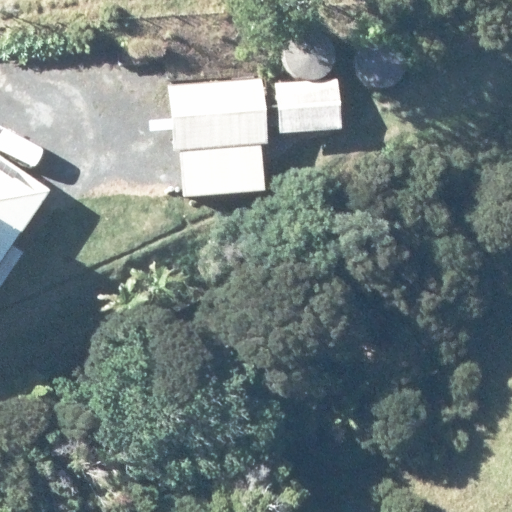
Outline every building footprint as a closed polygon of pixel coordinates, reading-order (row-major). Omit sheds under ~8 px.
[(294,75),(300,77),(308,78),(314,78),(320,76),(325,74),(330,71),(334,67),(337,62),(340,57),(342,52),(342,46),(342,40),(341,35),(339,29),(336,25),(332,20),(327,17),(322,14),(317,12),(311,11),(305,12),(300,13),(294,15),(289,18),(285,21),(281,26),(279,31),(277,36),(276,42),(276,48),(277,53),(279,59),(281,64),(285,68),(290,72),(294,75)] [(361,96),(367,98),(373,100),(380,100),(386,99),(392,97),(398,94),(403,90),(407,85),(411,80),(413,74),(415,68),(415,61),(414,55),(412,49),(409,43),(405,38),(400,34),(395,30),(389,28),(383,26),(376,26),(370,27),(364,29),(358,32),(353,36),(349,41),(345,46),(343,52),(341,58),(341,65),(342,71),(344,77),(347,83),(351,88),(355,92),(361,96)] [(260,82),(165,90),(171,151),(175,149),(178,198),(259,191),(254,144),(265,143),(260,82)] [(277,133),(337,130),(335,84),(276,87),(277,133)] [(0,256),(45,192),(0,159),(0,256)]
